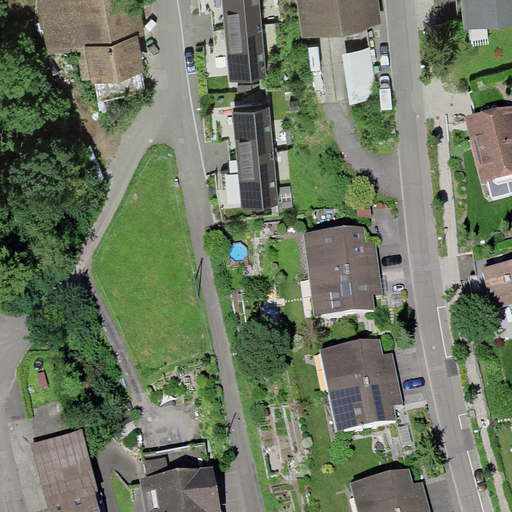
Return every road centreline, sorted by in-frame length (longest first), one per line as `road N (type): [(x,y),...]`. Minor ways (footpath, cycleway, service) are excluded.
road 1 (unclassified): [(481,511),(440,343),(402,0)]
road 2 (residential): [(159,45),(253,511)]
road 3 (residential): [(159,45),(160,99),(75,273),(0,363)]
